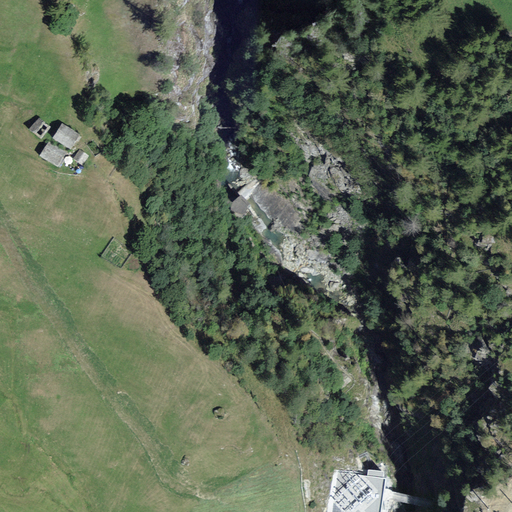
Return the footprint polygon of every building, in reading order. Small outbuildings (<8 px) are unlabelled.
[(42,120),(32,131),(44,141),(53,130),(42,120)] [(89,137),(69,125),(60,139),(80,151),(89,137)] [(73,155),(52,144),(44,158),(65,169),(73,155)] [(96,157),(85,150),(79,160),(89,167),(96,157)] [(241,218),(252,213),(244,197),(233,202),(241,218)] [(337,478),(332,511),(383,511),(387,485),(337,478)]
